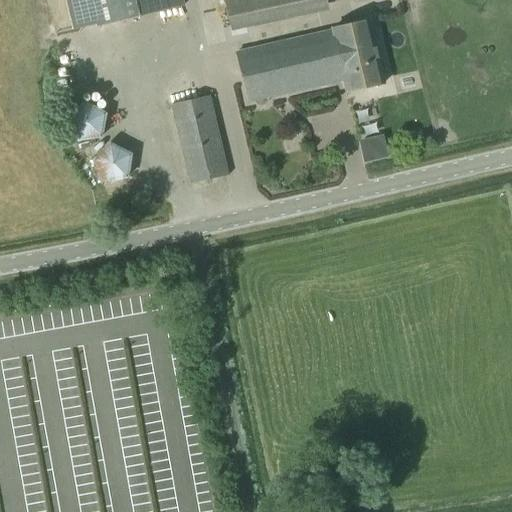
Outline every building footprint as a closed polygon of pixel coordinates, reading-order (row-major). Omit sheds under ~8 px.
[(96,27),(183,5),(181,0),(65,0),(72,29),(95,23),(96,27)] [(225,0),(231,26),(326,5),(325,0),(225,0)] [(384,84),(369,21),(332,30),(332,31),(237,53),(249,103),(255,102),(257,105),(261,106),(264,105),(267,102),(268,99),(344,81),(346,93),(384,84)] [(191,185),(227,176),(208,97),(172,105),(191,185)] [(77,142),(101,138),(105,114),(84,103),(67,120),(77,142)] [(103,183),(127,178),(131,155),(109,145),(93,161),(103,183)]
